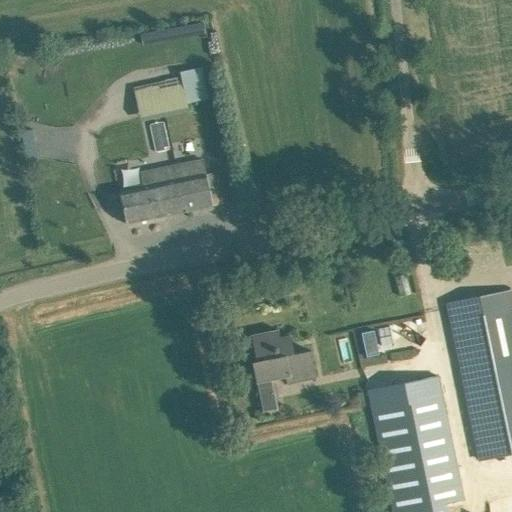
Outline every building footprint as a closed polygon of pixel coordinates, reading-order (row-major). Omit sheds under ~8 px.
[(139,84),(142,118),(193,113),(190,79),(139,84)] [(32,129),(21,131),(25,156),(37,154),(32,129)] [(229,202),(225,183),(220,159),(204,162),(203,160),(140,173),(143,187),(120,191),(127,224),(229,202)] [(511,454),(511,291),(447,304),(451,323),(480,461),(511,454)] [(423,334),(422,320),(385,322),(386,336),(423,334)] [(316,378),(314,370),(311,350),(294,353),(291,336),(280,338),(278,330),(251,335),(257,361),(252,362),(256,382),(286,376),(287,384),(316,378)] [(450,511),(442,469),(457,466),(438,376),(369,391),(393,511),(450,511)]
